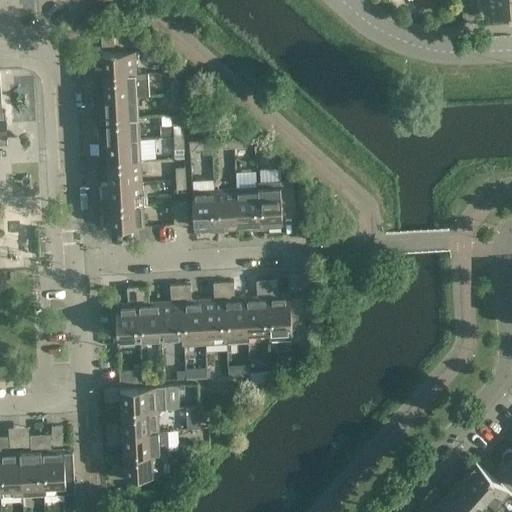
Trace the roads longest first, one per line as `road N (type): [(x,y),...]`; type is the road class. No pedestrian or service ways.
road 1 (residential): [(511,232),(501,247),(508,373),(386,511)]
road 2 (residential): [(72,269),(59,70),(33,49),(0,50)]
road 3 (residential): [(290,258),(72,269)]
road 4 (residential): [(0,407),(76,402),(72,269)]
road 5 (residential): [(511,54),(418,48),(346,0)]
